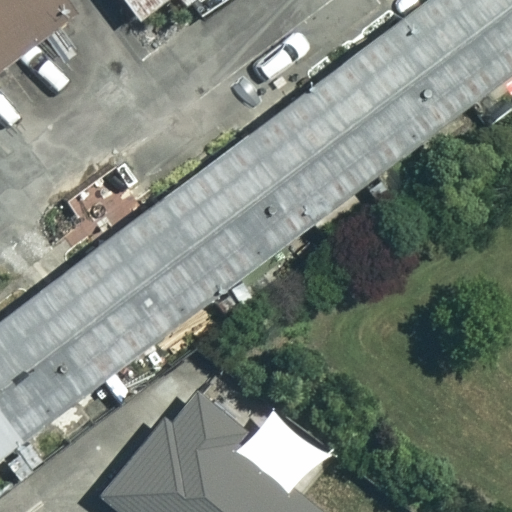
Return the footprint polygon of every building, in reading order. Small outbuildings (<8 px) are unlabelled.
[(0,0),(0,69),(85,6),(80,0),(0,0)] [(511,0),(407,0),(0,306),(0,424),(10,438),(511,60),(511,0)] [(165,0),(171,0),(181,13),(197,0),(200,0),(208,11),(222,0),(115,0),(133,24),(165,0)] [(113,511),(318,511),(230,440),(239,430),(187,387),(161,419),(153,412),(88,491),(113,511)] [(0,445),(10,438),(0,424),(0,445)]
